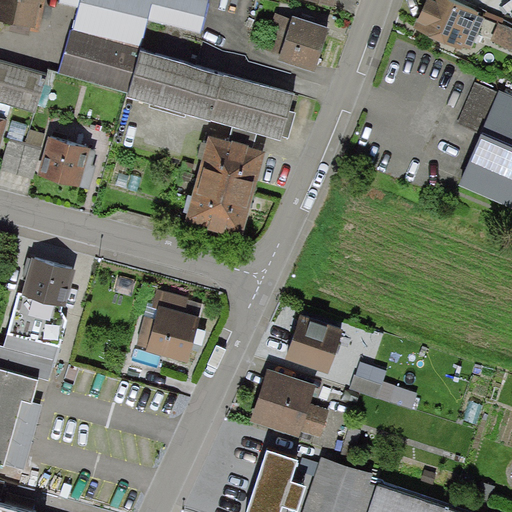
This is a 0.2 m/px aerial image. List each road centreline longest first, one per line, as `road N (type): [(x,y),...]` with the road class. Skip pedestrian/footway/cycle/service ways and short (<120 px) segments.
road 1 (residential): [(258,280),(326,150),(377,0)]
road 2 (residential): [(0,210),(258,280)]
road 3 (residential): [(160,511),(258,280)]
